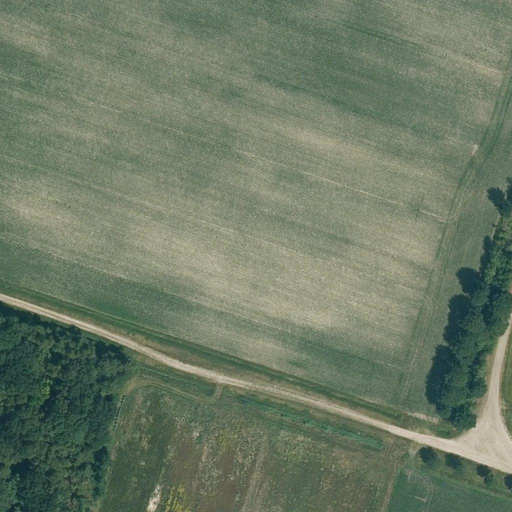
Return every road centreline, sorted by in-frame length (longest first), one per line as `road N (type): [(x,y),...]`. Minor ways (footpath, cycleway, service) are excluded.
road 1 (track): [(511,470),(0,301)]
road 2 (track): [(511,307),(464,454)]
